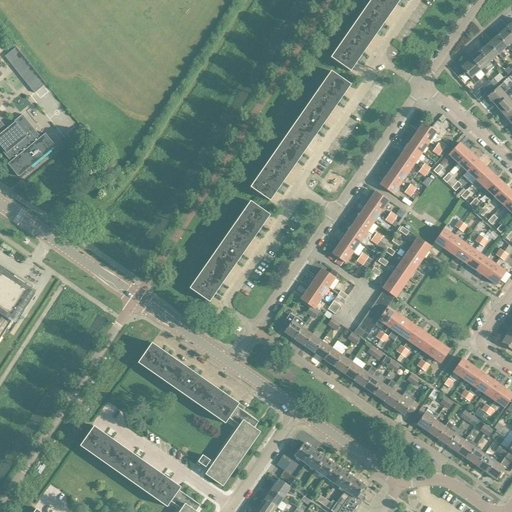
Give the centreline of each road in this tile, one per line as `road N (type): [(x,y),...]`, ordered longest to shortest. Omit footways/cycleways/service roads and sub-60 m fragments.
road 1 (residential): [(0,507),(136,296)]
road 2 (unclassified): [(438,478),(436,455),(254,329)]
road 3 (tertiary): [(136,296),(0,203)]
road 4 (residential): [(254,329),(234,290),(300,192)]
road 5 (unclassified): [(332,215),(421,85)]
road 6 (unclassified): [(229,504),(102,414)]
road 7 (residential): [(300,192),(379,58)]
road 8 (unclassified): [(254,329),(332,215)]
road 9 (tertiary): [(401,479),(296,410)]
